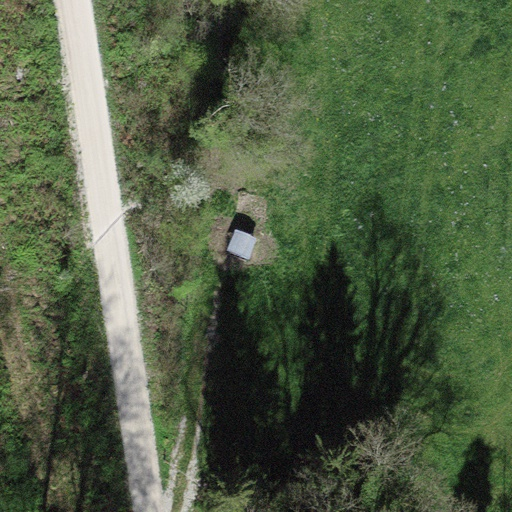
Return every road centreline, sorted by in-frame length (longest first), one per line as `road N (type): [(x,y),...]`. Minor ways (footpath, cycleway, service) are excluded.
road 1 (unclassified): [(148,511),(72,0)]
road 2 (track): [(68,511),(0,288)]
